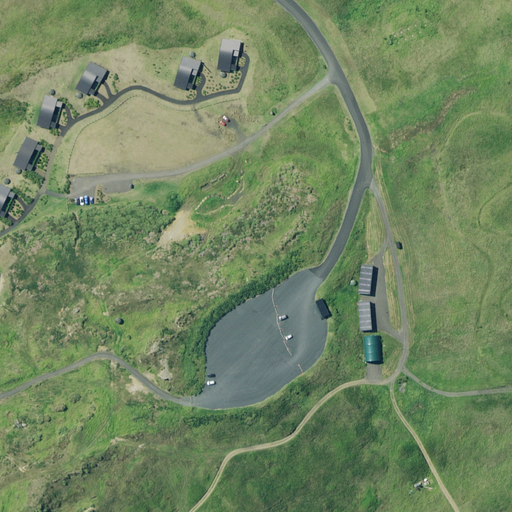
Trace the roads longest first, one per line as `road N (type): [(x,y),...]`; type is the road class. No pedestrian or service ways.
road 1 (track): [(370,171),(383,232),(415,298),(398,355),(336,396),(292,440),(244,455),(197,511)]
road 2 (track): [(278,0),(316,38),(362,130),(370,171),(366,192),(256,356)]
road 3 (track): [(82,181),(186,173),(250,138),(333,72)]
road 4 (track): [(0,390),(82,364),(124,364),(154,385),(203,396),(256,356)]
road 5 (track): [(453,511),(376,370)]
road 6 (track): [(398,355),(429,389),(511,383)]
